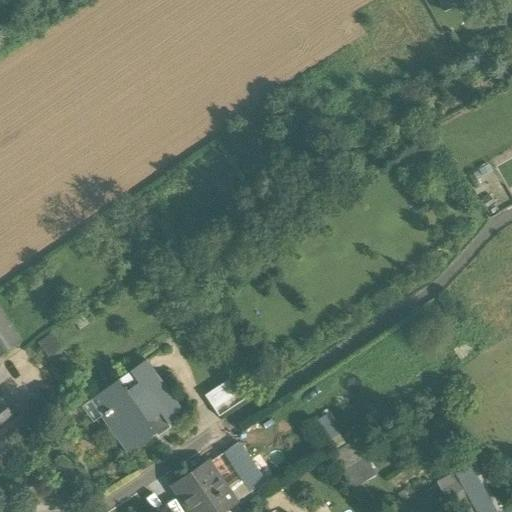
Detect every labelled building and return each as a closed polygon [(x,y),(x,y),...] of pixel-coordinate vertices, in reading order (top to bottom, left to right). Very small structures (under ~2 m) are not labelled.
[(465,0),(438,0),(444,11),(465,0)] [(0,313),(0,355),(20,342),(0,313)] [(183,415),(145,361),(93,398),(103,413),(100,415),(103,419),(106,417),(130,451),(183,415)] [(226,383),(205,397),(220,418),(251,397),(243,385),(233,392),(226,383)] [(10,403),(8,405),(4,400),(0,403),(10,415),(16,410),(10,403)] [(0,403),(0,423),(10,415),(0,403)] [(329,458),(356,499),(366,492),(362,485),(375,477),(365,461),(363,461),(352,444),(329,458)] [(262,484),(236,445),(221,454),(247,494),(262,484)] [(220,511),(232,504),(206,465),(171,488),(187,511),(220,511)] [(489,511),(462,465),(452,471),(459,485),(466,496),(474,511),(489,511)] [(459,485),(446,493),(452,504),(466,496),(459,485)]
